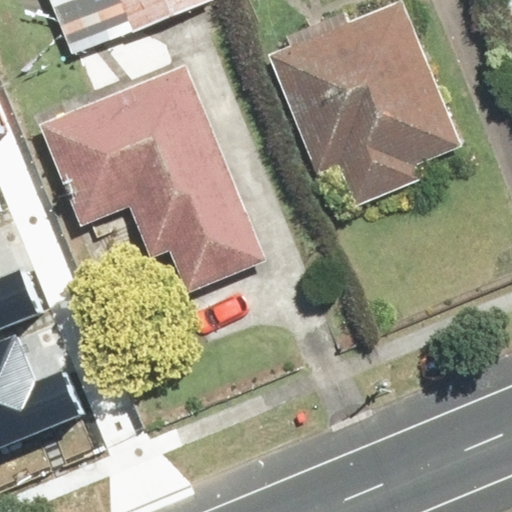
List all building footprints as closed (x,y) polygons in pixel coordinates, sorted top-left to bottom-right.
[(227,0),(58,0),(77,53),(227,0)] [(433,0),(369,0),(274,36),(337,205),(490,148),(433,0)] [(206,52),(48,118),(92,223),(147,200),(186,292),(290,249),(206,52)] [(0,323),(36,310),(17,261),(0,267),(0,323)] [(29,345),(0,355),(0,453),(91,418),(73,370),(43,381),(29,345)]
